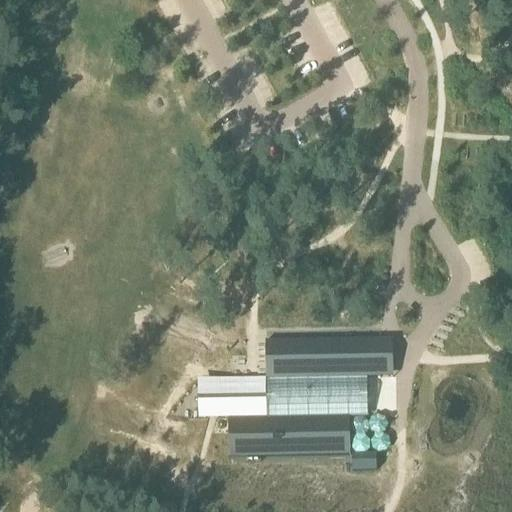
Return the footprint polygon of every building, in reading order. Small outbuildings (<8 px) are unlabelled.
[(161,14),(164,28),(181,23),(177,9),(161,14)] [(112,42),(117,23),(101,19),(97,38),(112,42)] [(333,55),(351,47),(337,19),(319,27),(333,55)] [(78,55),(83,41),(70,37),(65,50),(78,55)] [(368,379),(369,379),(396,378),(396,341),(266,343),(267,381),(266,381),(266,393),(267,419),(228,420),(229,458),(350,457),(349,420),(368,419),(368,392),(368,379)] [(376,472),(376,456),(352,456),(352,457),(352,472),(376,472)]
